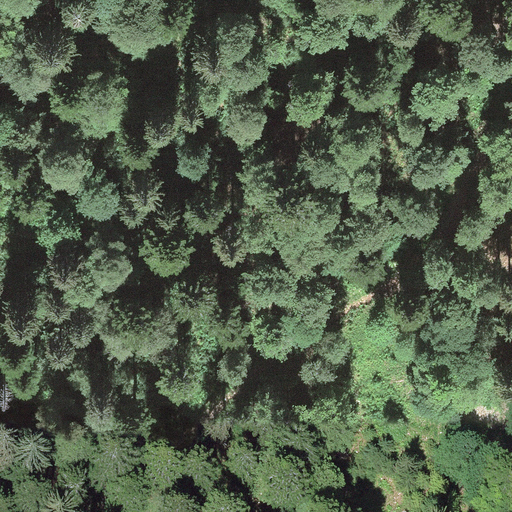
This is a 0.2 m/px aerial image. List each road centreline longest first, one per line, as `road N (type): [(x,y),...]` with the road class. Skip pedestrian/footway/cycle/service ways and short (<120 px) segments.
road 1 (track): [(189,0),(162,56),(95,151),(63,183),(0,220)]
road 2 (track): [(511,73),(442,205)]
